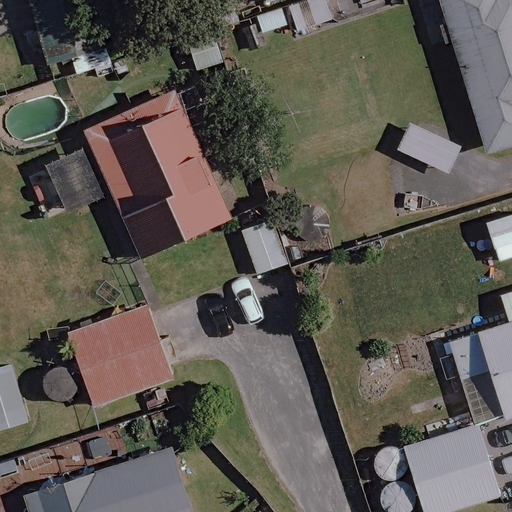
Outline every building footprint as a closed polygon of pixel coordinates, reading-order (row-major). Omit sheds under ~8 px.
[(89,0),(23,0),(45,71),(106,52),(89,0)] [(260,0),(263,9),(292,0),(260,0)] [(511,0),(434,0),(485,162),(511,153),(511,0)] [(226,225),(170,99),(86,136),(142,262),(226,225)] [(461,147),(406,125),(395,153),(449,176),(461,147)] [(511,243),(511,214),(479,225),(488,251),(511,243)] [(167,385),(141,309),(65,334),(91,411),(167,385)] [(511,322),(472,335),(499,420),(511,415),(511,322)] [(0,435),(24,428),(6,369),(0,371),(0,435)] [(452,511),(495,498),(472,426),(397,450),(416,511),(452,511)] [(198,511),(204,511),(183,445),(35,491),(41,511),(198,511)]
